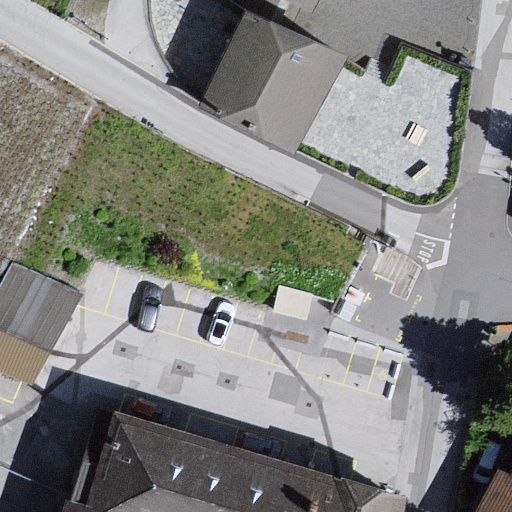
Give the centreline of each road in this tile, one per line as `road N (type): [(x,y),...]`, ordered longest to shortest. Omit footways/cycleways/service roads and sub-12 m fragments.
road 1 (unknown): [(436,443),(240,390),(157,372),(130,375),(82,387),(8,511)]
road 2 (residential): [(396,223),(300,184),(0,10)]
road 3 (residential): [(423,511),(473,251)]
road 4 (residential): [(473,251),(501,0)]
